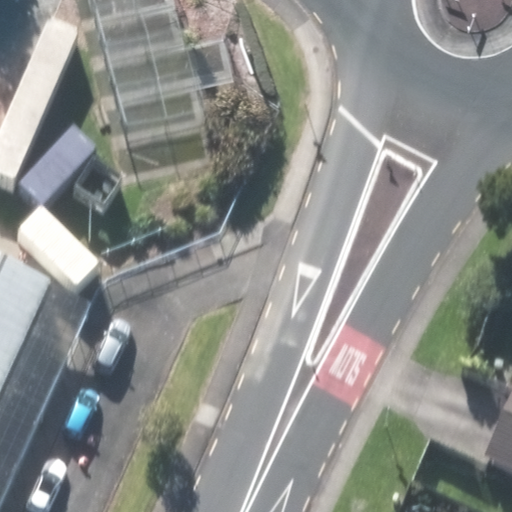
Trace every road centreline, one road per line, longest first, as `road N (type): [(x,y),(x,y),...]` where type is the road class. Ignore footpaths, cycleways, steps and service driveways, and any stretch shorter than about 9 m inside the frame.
road 1 (tertiary): [(507,95),(289,422)]
road 2 (tertiary): [(289,422),(383,69)]
road 3 (tertiary): [(507,95),(474,105),(440,103),(383,69)]
